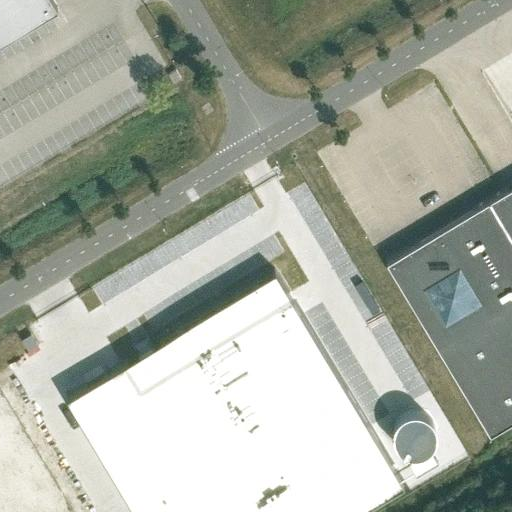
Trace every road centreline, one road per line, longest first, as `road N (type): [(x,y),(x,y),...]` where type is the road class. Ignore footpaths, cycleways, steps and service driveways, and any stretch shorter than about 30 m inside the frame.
road 1 (unclassified): [(0,302),(267,140)]
road 2 (unclassified): [(267,140),(501,0)]
road 3 (unclassified): [(183,0),(267,140)]
